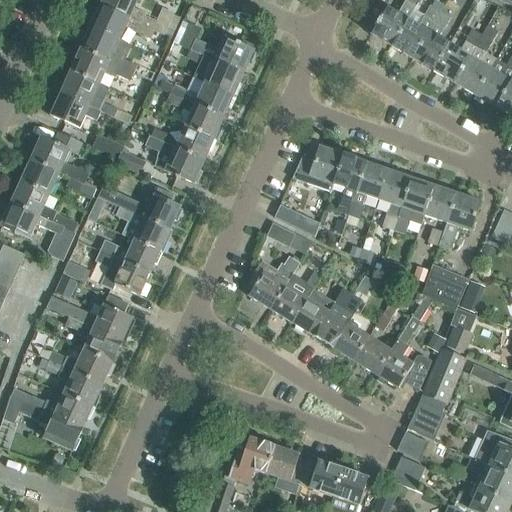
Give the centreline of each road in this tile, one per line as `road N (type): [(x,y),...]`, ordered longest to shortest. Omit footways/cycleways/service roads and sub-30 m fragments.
road 1 (residential): [(165,382),(343,439),(377,438),(356,414),(192,316)]
road 2 (residential): [(289,107),(449,165),(488,164),(463,130),(319,39)]
road 3 (residential): [(192,316),(289,107)]
road 4 (residential): [(112,511),(165,382)]
road 5 (residential): [(0,120),(50,0)]
